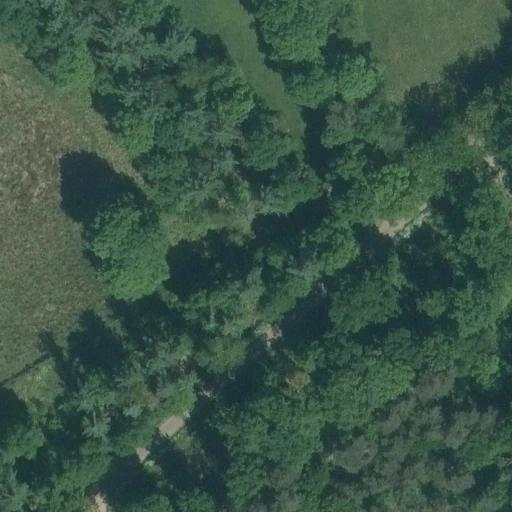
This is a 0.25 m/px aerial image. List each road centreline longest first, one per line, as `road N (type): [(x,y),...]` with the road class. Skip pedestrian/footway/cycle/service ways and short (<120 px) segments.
road 1 (unclassified): [(63,511),(397,222)]
road 2 (unclassified): [(397,222),(312,0)]
road 3 (unclassified): [(397,222),(511,119)]
